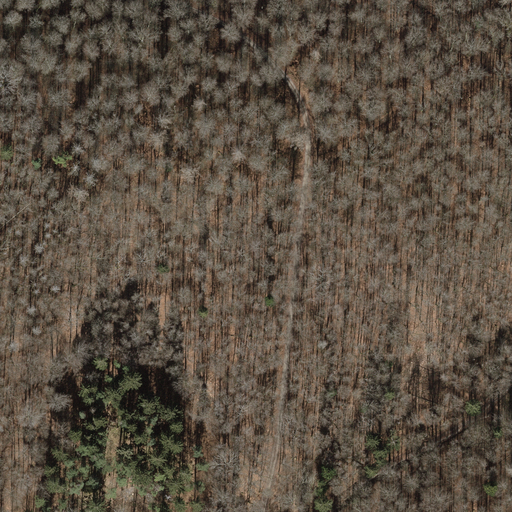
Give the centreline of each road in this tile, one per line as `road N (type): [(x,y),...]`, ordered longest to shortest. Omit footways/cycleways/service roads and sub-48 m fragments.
road 1 (track): [(267,511),(287,394),(311,138),(303,98),(275,58),(227,22),(174,0)]
road 2 (track): [(273,479),(120,251),(73,198),(0,147)]
road 3 (track): [(334,511),(375,471),(467,424),(511,383)]
